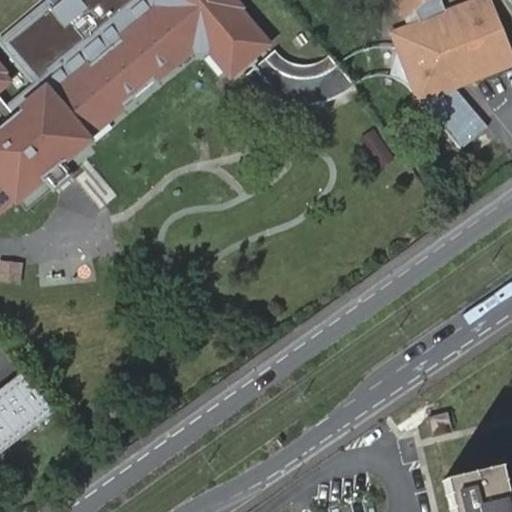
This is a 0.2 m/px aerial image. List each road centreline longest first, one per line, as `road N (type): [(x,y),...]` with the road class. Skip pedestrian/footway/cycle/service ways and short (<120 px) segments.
road 1 (tertiary): [(511,202),(74,511)]
road 2 (tertiary): [(189,511),(304,444),(511,296)]
